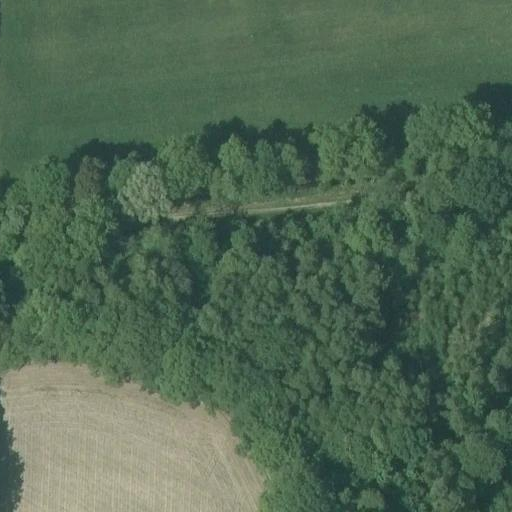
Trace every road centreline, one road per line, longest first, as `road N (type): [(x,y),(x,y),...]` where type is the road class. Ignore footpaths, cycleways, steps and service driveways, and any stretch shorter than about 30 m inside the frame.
road 1 (track): [(511,206),(0,239)]
road 2 (track): [(387,462),(511,453)]
